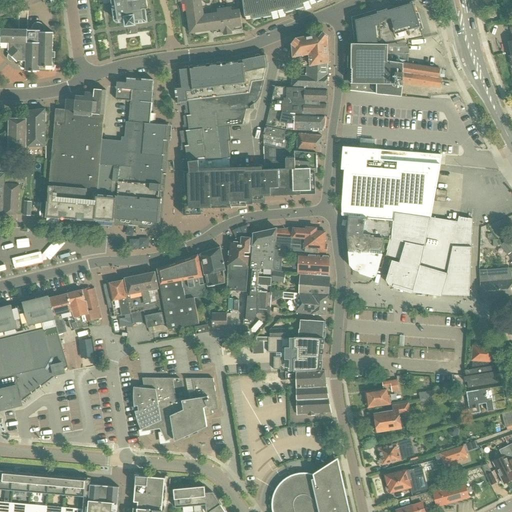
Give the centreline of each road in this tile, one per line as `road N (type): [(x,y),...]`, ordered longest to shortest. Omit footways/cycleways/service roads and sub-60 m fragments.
road 1 (residential): [(324,210),(338,89),(334,11)]
road 2 (residential): [(168,58),(178,127),(175,227),(186,247)]
road 3 (residential): [(511,304),(339,296)]
road 4 (residential): [(186,247),(245,216),(324,210)]
road 5 (tertiary): [(126,460),(211,472),(245,511)]
road 6 (residential): [(362,511),(334,378)]
road 7 (tertiary): [(0,449),(126,460)]
road 8 (secondary): [(449,0),(496,114)]
